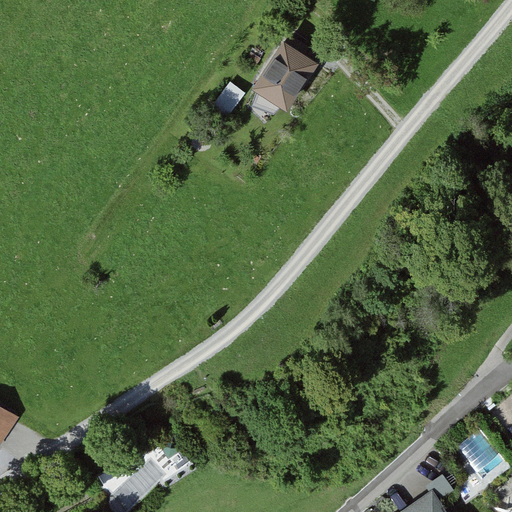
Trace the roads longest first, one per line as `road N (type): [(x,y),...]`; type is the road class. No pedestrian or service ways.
road 1 (residential): [(0,480),(160,380),(288,277),(505,0)]
road 2 (residential): [(347,511),(511,366)]
